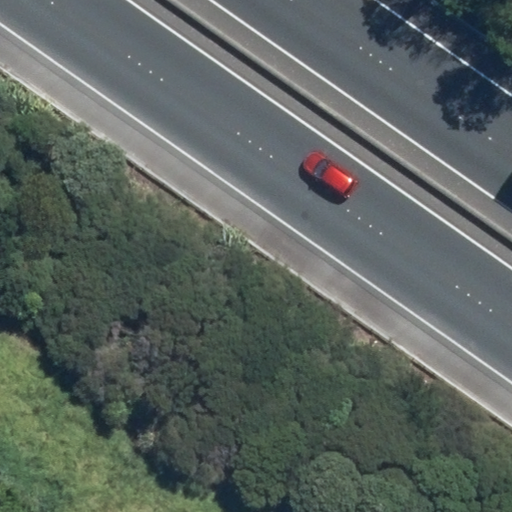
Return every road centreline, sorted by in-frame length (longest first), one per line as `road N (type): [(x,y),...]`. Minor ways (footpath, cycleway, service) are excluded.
road 1 (motorway): [(511,305),(82,0)]
road 2 (motorway): [(345,0),(511,116)]
